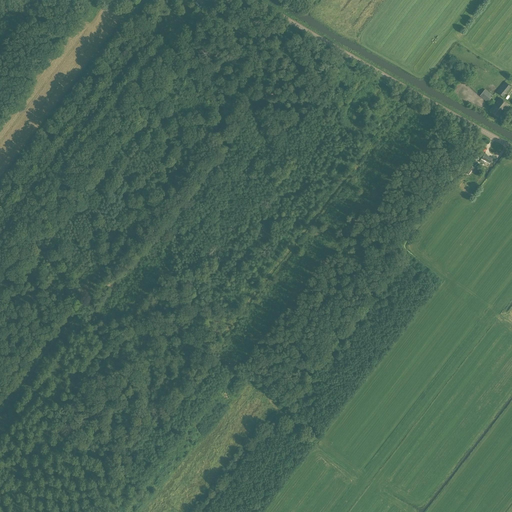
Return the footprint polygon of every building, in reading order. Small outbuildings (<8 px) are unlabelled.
[(502,96),(510,87),(505,82),(497,91),(502,96)] [(488,102),(493,96),(485,89),(480,96),(488,102)] [(498,117),(508,105),(499,98),(490,110),(498,117)] [(490,163),(492,159),(484,154),(479,162),(483,163),(485,160),(490,163)] [(468,175),(474,167),(470,165),(465,172),(468,175)]
